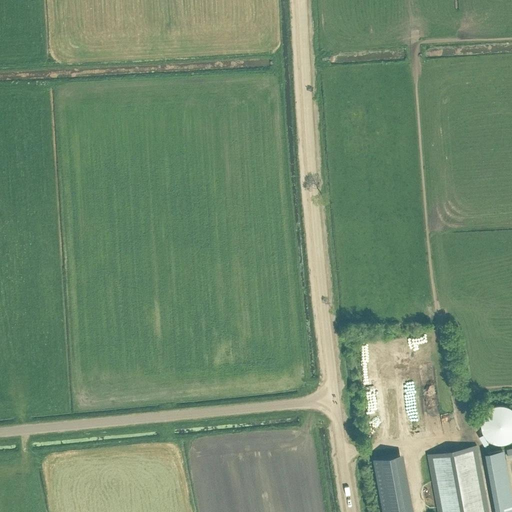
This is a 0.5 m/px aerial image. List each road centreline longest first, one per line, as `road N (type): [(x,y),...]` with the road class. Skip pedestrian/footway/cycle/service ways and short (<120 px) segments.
road 1 (unclassified): [(333,399),(301,0)]
road 2 (unclassified): [(0,430),(333,399)]
